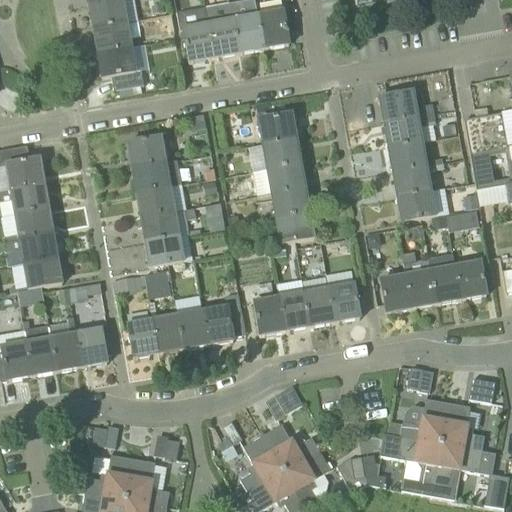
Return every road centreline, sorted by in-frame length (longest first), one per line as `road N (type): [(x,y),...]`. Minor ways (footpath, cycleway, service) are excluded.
road 1 (residential): [(0,427),(101,408),(192,411),(267,376),(417,349),(511,352)]
road 2 (residential): [(500,50),(0,139)]
road 3 (unknown): [(124,411),(69,126)]
